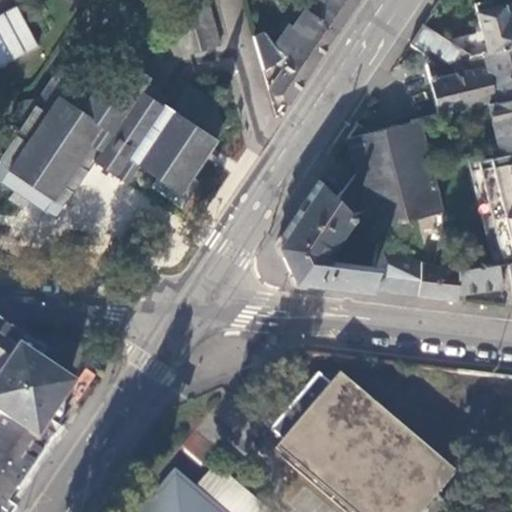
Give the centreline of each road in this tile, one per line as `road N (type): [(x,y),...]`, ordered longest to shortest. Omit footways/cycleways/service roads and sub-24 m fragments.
road 1 (secondary): [(184,308),(387,0)]
road 2 (tertiary): [(511,342),(184,308)]
road 3 (secondary): [(47,511),(184,308)]
road 4 (tertiary): [(184,308),(0,277)]
